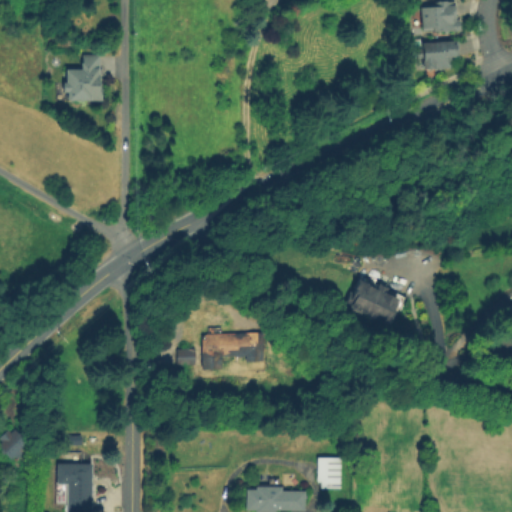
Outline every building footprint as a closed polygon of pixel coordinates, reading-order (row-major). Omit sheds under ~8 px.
[(460,30),(421,33),(420,7),(429,7),(428,1),(455,0),(456,20),(459,20),(460,30)] [(423,41),(457,38),(459,55),(449,56),(450,67),(425,69),(423,41)] [(101,100),(68,100),(68,69),(85,69),(85,54),(102,54),(101,100)] [(345,305),(356,277),(399,295),(388,322),(345,305)] [(511,318),(505,318),(502,314),(503,308),(508,305),(511,305),(511,318)] [(262,332),(262,361),(244,361),(244,355),(221,355),(221,368),(201,368),(201,333),(262,332)] [(265,337),(281,338),(281,348),(265,347),(265,337)] [(193,348),(193,365),(176,365),(176,348),(193,348)] [(10,460),(0,449),(0,441),(1,441),(0,440),(0,434),(7,429),(10,432),(14,429),(28,444),(23,449),(26,451),(17,459),(15,456),(10,460)] [(340,457),(340,488),(320,488),(320,481),(316,481),(316,457),(340,457)] [(91,465),(91,511),(66,511),(66,484),(56,484),(56,465),(91,465)] [(304,492),(303,511),(275,510),(275,511),(254,511),(254,510),(245,509),(246,489),(254,489),(255,485),(281,486),(281,491),(304,492)]
